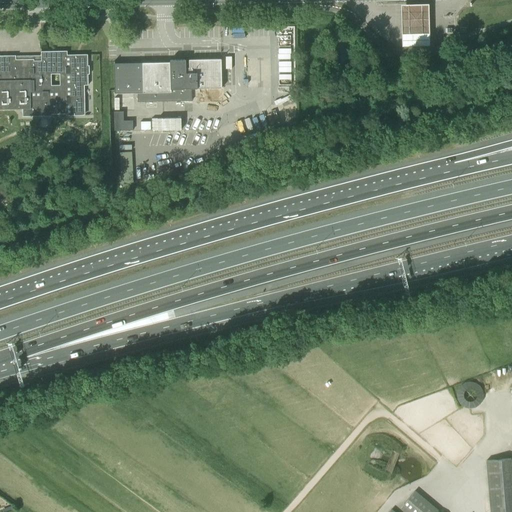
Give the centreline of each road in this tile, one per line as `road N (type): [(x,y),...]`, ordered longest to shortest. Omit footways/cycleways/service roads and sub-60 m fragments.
road 1 (motorway): [(511,185),(201,268),(0,333)]
road 2 (motorway): [(15,357),(291,272),(511,216)]
road 3 (motorway): [(15,357),(511,245)]
road 4 (motorway): [(457,170),(241,226),(0,302)]
